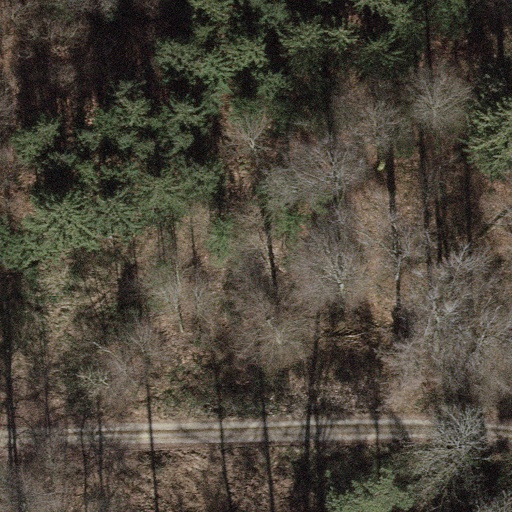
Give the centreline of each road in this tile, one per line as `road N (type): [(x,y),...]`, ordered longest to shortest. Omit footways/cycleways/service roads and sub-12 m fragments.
road 1 (track): [(511,5),(242,211),(0,380)]
road 2 (track): [(511,435),(0,406)]
